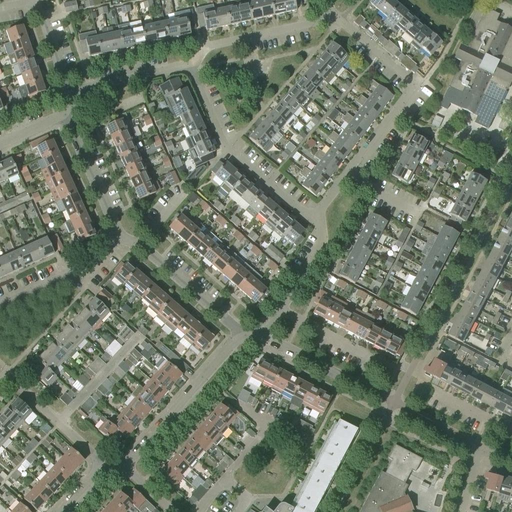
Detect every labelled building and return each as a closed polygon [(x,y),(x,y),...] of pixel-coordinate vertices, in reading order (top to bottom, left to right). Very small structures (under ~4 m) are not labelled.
[(269,0),(263,0),(259,1),(262,18),(273,16),(269,0)] [(284,13),(281,0),(269,0),(273,16),(284,13)] [(301,6),(299,0),(281,0),(284,13),(296,11),(295,7),(301,6)] [(378,11),(387,0),(371,0),(369,3),(378,11)] [(398,5),(392,0),(387,0),(378,11),(387,18),(383,23),(398,5)] [(262,18),(259,1),(247,4),(251,21),(262,18)] [(76,2),(64,5),(66,13),(78,11),(76,2)] [(251,21),(247,4),(236,6),(240,23),(251,21)] [(218,28),(214,11),(213,5),(195,9),(199,29),(205,27),(206,31),(218,28)] [(407,13),(398,5),(383,23),(391,31),(407,13)] [(236,6),(225,9),(229,26),(240,23),(236,6)] [(225,9),(214,11),(218,28),(229,26),(225,9)] [(448,88),(439,107),(446,111),(449,104),(477,117),(474,124),(488,130),(506,90),(504,89),(506,83),(510,85),(511,80),(511,29),(497,22),(500,16),(485,9),(473,35),(467,48),(460,45),(454,59),(460,62),(448,88)] [(187,18),(186,17),(185,13),(183,12),(174,14),(175,20),(179,37),(190,34),(190,31),(195,30),(192,17),(187,18)] [(415,20),(407,13),(391,31),(395,34),(399,29),(404,33),(415,20)] [(175,20),(164,23),(168,39),(179,37),(175,20)] [(415,20),(404,33),(412,41),(424,28),(415,20)] [(168,39),(164,23),(153,25),(157,42),(168,39)] [(129,25),(118,27),(119,33),(123,50),(134,47),(131,30),(129,25)] [(153,25),(142,27),(145,44),(157,42),(153,25)] [(10,43),(26,37),(22,26),(6,32),(10,43)] [(111,27),(107,28),(112,52),(123,50),(119,33),(113,34),(111,27)] [(145,44),(142,27),(131,30),(134,47),(145,44)] [(102,36),(97,38),(101,55),(112,52),(107,28),(101,30),(102,36)] [(412,41),(413,41),(410,44),(418,52),(421,49),(421,48),(433,35),(424,28),(412,41)] [(95,31),(77,35),(79,42),(82,55),(88,54),(89,57),(101,55),(97,38),(95,31)] [(442,43),(433,35),(421,48),(421,49),(430,56),(442,43)] [(10,43),(3,45),(7,56),(30,48),(26,37),(10,43)] [(350,59),(345,55),(332,43),(324,52),(342,68),(350,59)] [(34,59),(30,48),(7,56),(11,67),(17,64),(17,65),(34,59)] [(342,68),(324,52),(317,61),(334,76),(342,68)] [(38,70),(34,59),(17,65),(21,75),(38,70)] [(334,76),(317,61),(309,69),(322,81),(327,85),(334,76)] [(309,69),(302,78),(315,90),(322,81),(309,69)] [(38,70),(21,75),(25,86),(41,80),(38,70)] [(164,99),(183,90),(178,78),(159,87),(164,99)] [(302,78),(295,86),(308,98),(315,90),(302,78)] [(45,92),(41,80),(25,86),(28,97),(26,98),(27,103),(42,98),(40,93),(45,92)] [(371,95),(385,105),(392,96),(379,86),(371,80),(368,83),(376,89),(371,95)] [(308,98),(295,86),(287,95),(300,107),(304,110),(311,101),(308,98)] [(186,89),(183,90),(164,99),(169,110),(180,105),(191,100),(186,89)] [(287,95),(279,104),(292,116),(300,107),(287,95)] [(359,95),(357,98),(378,114),(385,105),(371,95),(367,101),(359,95)] [(328,101),(333,105),(336,102),(331,97),(328,101)] [(378,114),(357,98),(354,101),(362,107),(357,113),(371,124),(378,114)] [(196,111),(191,100),(180,105),(169,110),(174,120),(180,117),(180,118),(196,111)] [(279,104),(272,112),(285,124),(289,128),(297,120),(292,116),(279,104)] [(200,121),(196,111),(180,118),(185,128),(200,121)] [(272,112),(264,121),(277,132),(285,124),(272,112)] [(345,113),(343,116),(364,133),(371,124),(357,113),(353,119),(345,113)] [(119,116),(121,120),(106,127),(111,138),(127,131),(123,124),(128,121),(125,114),(119,116)] [(364,133),(343,116),(340,119),(348,125),(344,131),(357,142),(364,133)] [(434,116),(430,125),(437,129),(441,120),(434,116)] [(205,131),(200,121),(185,128),(189,138),(205,131)] [(277,132),(264,121),(257,130),(270,141),(277,132)] [(127,131),(111,138),(116,149),(131,141),(136,139),(131,129),(127,131)] [(270,141),(257,130),(249,139),(266,154),(274,145),(270,141)] [(188,151),(188,152),(210,142),(205,131),(189,138),(184,140),(189,151),(188,151)] [(331,131),(329,134),(350,151),(357,142),(344,131),(339,137),(331,131)] [(350,151),(329,134),(326,138),(334,144),(330,149),(343,160),(350,151)] [(413,135),(407,146),(422,154),(428,143),(413,135)] [(52,140),(49,142),(47,136),(29,144),(32,150),(36,148),(41,159),(57,152),(52,140)] [(306,145),(311,149),(316,144),(310,139),(306,145)] [(131,141),(116,149),(120,159),(136,152),(131,141)] [(210,142),(188,152),(190,156),(189,158),(191,160),(192,161),(195,167),(214,159),(211,154),(214,152),(210,142)] [(289,143),(285,148),(286,149),(291,154),(295,148),(289,143)] [(407,146),(402,156),(417,164),(422,154),(407,146)] [(318,149),(315,153),(336,169),(343,160),(330,149),(325,155),(318,149)] [(62,162),(57,152),(41,159),(46,169),(62,162)] [(141,162),(136,152),(120,159),(125,169),(141,162)] [(446,161),(445,163),(448,164),(451,160),(453,156),(449,154),(445,152),(441,159),(446,161)] [(336,169),(315,153),(312,156),(320,162),(316,167),(329,178),(336,169)] [(402,156),(396,166),(412,174),(417,164),(402,156)] [(0,164),(7,180),(18,175),(11,159),(0,164)] [(62,162),(46,169),(40,171),(45,182),(67,172),(62,162)] [(141,162),(125,169),(130,180),(146,173),(141,162)] [(223,184),(235,171),(226,163),(223,165),(219,162),(210,171),(214,175),(214,176),(223,184)] [(203,166),(193,171),(198,175),(204,168),(203,166)] [(412,174),(396,166),(391,176),(406,184),(412,174)] [(23,179),(30,176),(25,167),(20,170),(22,174),(21,174),(23,179)] [(329,178),(316,167),(311,173),(304,167),(301,171),(322,187),(329,178)] [(235,171),(223,184),(219,188),(228,195),(243,178),(235,171)] [(322,187),(301,171),(299,174),(306,180),(301,186),(315,197),(322,187)] [(71,183),(67,172),(45,182),(50,192),(71,183)] [(166,175),(170,185),(171,187),(179,184),(173,172),(166,175)] [(146,173),(130,180),(134,190),(150,182),(146,173)] [(465,184),(480,192),(486,182),(486,181),(488,178),(481,174),(479,178),(471,173),(465,184)] [(243,178),(232,191),(240,199),(252,186),(243,178)] [(150,182),(134,190),(139,200),(155,193),(150,182)] [(71,183),(50,192),(54,203),(60,201),(76,193),(71,183)] [(480,192),(465,184),(460,194),(475,202),(480,192)] [(252,186),(240,199),(249,206),(260,193),(252,186)] [(27,193),(15,198),(18,204),(21,202),(22,203),(30,199),(27,193)] [(76,193),(60,201),(65,211),(81,203),(76,193)] [(258,214),(269,201),(260,193),(249,206),(245,211),(253,219),(258,214)] [(475,202),(460,194),(454,204),(470,212),(475,202)] [(18,204),(15,198),(4,202),(7,209),(14,206),(18,204)] [(216,209),(220,204),(217,201),(212,206),(216,209)] [(269,201),(258,214),(266,221),(277,208),(269,201)] [(81,203),(65,211),(70,221),(85,214),(81,203)] [(470,212),(454,204),(449,215),(451,216),(449,220),(460,225),(462,222),(464,223),(470,212)] [(272,233),(273,232),(286,216),(277,208),(266,221),(263,225),(272,233)] [(69,234),(74,232),(90,224),(85,214),(70,221),(64,224),(69,234)] [(371,214),(365,225),(381,233),(386,223),(371,214)] [(178,236),(189,223),(180,215),(168,228),(178,236)] [(233,224),(238,219),(234,216),(229,221),(233,224)] [(286,216),(273,232),(281,239),(284,237),(283,236),(295,223),(286,216)] [(222,219),(218,224),(221,227),(226,222),(222,219)] [(198,230),(189,223),(178,236),(186,243),(198,230)] [(295,223),(283,236),(284,237),(296,247),(303,239),(300,236),(304,231),(295,223)] [(95,235),(90,224),(74,232),(79,242),(95,235)] [(381,233),(365,225),(360,235),(375,243),(381,233)] [(443,226),(437,237),(453,245),(458,235),(443,226)] [(502,234),(499,240),(511,246),(511,232),(505,229),(504,230),(503,229),(501,234),(502,234)] [(24,240),(30,237),(26,230),(20,233),(24,240)] [(206,238),(198,230),(186,243),(195,251),(206,238)] [(235,239),(240,234),(236,231),(231,236),(235,239)] [(255,235),(250,240),(254,243),(258,238),(255,235)] [(375,243),(360,235),(355,245),(370,253),(375,243)] [(453,245),(437,237),(432,247),(447,255),(453,245)] [(47,238),(36,243),(43,259),(54,254),(47,238)] [(215,245),(206,238),(195,251),(203,258),(215,245)] [(58,239),(52,242),(56,251),(63,249),(58,239)] [(511,250),(511,246),(499,240),(497,245),(496,244),(493,248),(494,249),(494,250),(508,257),(511,250)] [(227,248),(219,241),(203,258),(212,266),(227,248)] [(36,243),(25,248),(32,264),(43,259),(36,243)] [(268,255),(273,248),(270,245),(264,252),(268,255)] [(355,245),(349,255),(365,263),(370,253),(355,245)] [(253,254),(257,249),(253,246),(248,251),(253,254)] [(447,255),(432,247),(427,257),(442,265),(447,255)] [(25,248),(15,252),(22,268),(32,264),(25,248)] [(236,256),(227,248),(212,266),(221,274),(232,261),(232,260),(236,256)] [(284,257),(273,248),(268,255),(278,264),(284,257)] [(508,257),(494,250),(488,261),(503,268),(508,257)] [(15,252),(4,257),(12,273),(22,268),(15,252)] [(412,257),(402,252),(399,256),(410,262),(412,257)] [(349,255),(344,266),(359,274),(365,263),(349,255)] [(4,257),(0,259),(0,275),(1,278),(12,273),(4,257)] [(427,257),(421,267),(437,275),(442,265),(427,257)] [(241,268),(232,261),(221,274),(229,281),(241,268)] [(503,268),(488,261),(483,271),(497,279),(503,268)] [(124,283),(136,270),(127,262),(124,265),(118,272),(114,277),(123,286),(125,284),(124,283)] [(116,270),(118,272),(124,265),(122,263),(116,270)] [(245,264),(241,268),(229,281),(238,289),(253,271),(245,264)] [(359,274),(344,266),(339,276),(354,284),(359,274)] [(437,275),(421,267),(416,277),(431,286),(437,275)] [(144,278),(136,270),(124,283),(125,284),(133,291),(144,278)] [(253,271),(238,289),(247,296),(258,283),(262,278),(253,271)] [(497,279),(483,271),(477,282),(491,290),(497,279)] [(416,277),(411,288),(426,296),(431,286),(416,277)] [(153,286),(144,278),(133,291),(141,299),(153,286)] [(477,282),(471,293),(486,300),(491,290),(477,282)] [(270,293),(258,283),(247,296),(255,304),(257,302),(262,306),(270,293)] [(161,293),(153,286),(141,299),(150,306),(161,293)] [(411,288),(405,298),(421,306),(426,296),(411,288)] [(106,304),(110,299),(112,298),(102,290),(97,296),(106,304)] [(312,314),(324,319),(327,312),(331,304),(334,299),(320,291),(313,303),(317,305),(312,314)] [(150,306),(146,309),(155,317),(170,300),(161,293),(150,306)] [(471,293),(466,303),(480,311),(486,300),(471,293)] [(421,306),(405,298),(400,308),(415,316),(421,306)] [(86,309),(100,322),(109,312),(95,299),(86,309)] [(327,312),(324,319),(334,325),(342,309),(345,304),(334,299),(331,304),(327,312)] [(179,308),(170,300),(155,317),(164,325),(179,308)] [(466,303),(460,314),(475,321),(480,311),(466,303)] [(345,304),(342,309),(334,325),(344,330),(355,309),(345,304)] [(187,315),(179,308),(164,325),(173,333),(176,329),(187,315)] [(86,309),(78,317),(92,331),(100,322),(86,309)] [(364,314),(355,309),(344,330),(354,335),(362,320),(361,320),(364,314)] [(475,321),(460,314),(455,325),(469,332),(475,321)] [(196,323),(187,315),(176,329),(184,336),(196,323)] [(92,331),(78,317),(69,326),(84,339),(92,331)] [(362,320),(354,335),(364,341),(372,325),(362,320)] [(196,323),(184,336),(183,338),(191,345),(192,343),(193,344),(204,331),(196,323)] [(382,330),(372,325),(364,341),(374,346),(382,330)] [(469,332),(455,325),(449,336),(463,343),(469,332)] [(69,326),(61,335),(76,348),(84,339),(69,326)] [(119,339),(123,343),(126,340),(127,341),(134,334),(126,327),(117,336),(119,339)] [(392,336),(382,330),(374,346),(384,351),(392,336)] [(192,343),(191,345),(200,353),(213,339),(204,331),(193,344),(192,343)] [(114,340),(106,333),(101,337),(109,345),(114,340)] [(76,348),(61,335),(53,343),(68,357),(70,359),(78,350),(76,348)] [(392,336),(384,351),(394,357),(395,355),(400,357),(407,344),(402,342),(402,341),(392,336)] [(453,348),(455,341),(446,338),(443,344),(453,348)] [(149,345),(148,346),(143,342),(140,345),(147,352),(151,347),(149,345)] [(68,357),(53,343),(45,352),(59,366),(68,357)] [(179,360),(176,357),(165,348),(161,352),(172,361),(175,364),(179,360)] [(441,351),(436,360),(440,362),(445,353),(441,351)] [(59,366),(45,352),(37,361),(42,366),(42,365),(52,374),(59,366)] [(127,360),(132,364),(135,366),(138,363),(130,356),(127,360)] [(181,375),(167,362),(162,358),(154,368),(158,372),(159,371),(173,384),(181,375)] [(179,360),(175,364),(184,372),(188,368),(179,360)] [(262,381),(271,366),(260,360),(251,377),(262,383),(263,381),(262,381)] [(440,362),(436,360),(431,369),(427,367),(424,372),(439,380),(447,366),(440,362)] [(42,365),(42,366),(34,375),(48,388),(57,378),(52,374),(42,365)] [(281,371),(271,366),(262,381),(263,381),(273,387),(281,371)] [(447,366),(439,380),(450,386),(458,371),(447,366)] [(159,371),(158,372),(151,380),(165,393),(173,384),(159,371)] [(281,371),(273,387),(271,390),(281,395),(283,392),(291,376),(281,371)] [(458,371),(450,386),(461,391),(468,377),(458,371)] [(114,374),(111,377),(117,383),(120,380),(114,374)] [(301,382),(291,376),(283,392),(293,397),(301,382)] [(117,383),(111,377),(108,380),(115,387),(118,384),(117,383)] [(479,383),(468,377),(461,391),(472,397),(479,383)] [(107,380),(102,385),(110,393),(115,387),(108,380),(107,380)] [(151,380),(143,389),(158,402),(165,393),(151,380)] [(311,387),(301,382),(293,397),(303,402),(311,387)] [(490,388),(479,383),(472,397),(482,403),(490,388)] [(143,389),(139,386),(131,395),(135,398),(150,411),(158,402),(143,389)] [(303,402),(302,404),(311,409),(313,407),(314,407),(321,392),(311,387),(303,402)] [(501,394),(490,388),(482,403),(493,408),(501,394)] [(511,392),(503,389),(501,394),(493,408),(504,414),(511,399),(511,400),(511,398),(511,392)] [(331,398),(321,392),(314,407),(313,407),(311,409),(322,415),(331,398)] [(91,397),(85,403),(93,410),(98,404),(96,402),(91,398),(91,397)] [(135,398),(127,407),(142,420),(150,411),(135,398)] [(17,400),(10,408),(24,421),(28,417),(32,421),(36,417),(18,399),(17,400)] [(220,405),(213,413),(226,425),(225,426),(227,427),(239,414),(226,403),(223,407),(220,405)] [(142,420),(127,407),(119,416),(134,429),(142,420)] [(24,421),(10,408),(2,416),(16,430),(24,421)] [(88,415),(85,413),(81,409),(78,412),(85,419),(88,415)] [(218,434),(221,436),(228,428),(227,427),(225,426),(226,425),(213,413),(205,422),(218,434)] [(16,430),(2,416),(0,418),(0,430),(9,438),(16,430)] [(112,425),(111,425),(121,434),(120,435),(125,439),(134,429),(119,416),(116,419),(112,425)] [(99,420),(103,424),(97,430),(112,444),(120,435),(121,434),(111,425),(106,421),(102,417),(99,420)] [(312,511),(356,429),(339,420),(292,509),(284,505),(283,505),(282,505),(281,505),(280,505),(279,505),(279,506),(278,506),(277,507),(273,511),(269,511),(266,509),(263,511),(312,511)] [(218,434),(205,422),(198,431),(213,444),(212,444),(215,446),(223,437),(221,436),(218,434)] [(46,423),(41,429),(46,433),(51,427),(46,423)] [(9,438),(0,430),(0,445),(1,446),(9,438)] [(213,444),(198,431),(190,439),(203,451),(205,452),(212,444),(213,444)] [(203,451),(190,439),(183,448),(196,459),(203,451)] [(35,447),(30,442),(22,450),(27,455),(35,447)] [(381,472),(360,511),(411,511),(404,494),(408,486),(404,484),(411,471),(415,473),(422,459),(395,445),(388,459),(391,461),(384,474),(381,472)] [(183,448),(175,456),(188,468),(191,470),(199,462),(196,459),(183,448)] [(63,457),(76,469),(84,461),(82,459),(71,449),(63,457)] [(29,457),(34,461),(37,458),(32,453),(29,457)] [(175,456),(168,465),(181,476),(188,468),(175,456)] [(34,461),(29,457),(25,460),(30,465),(34,461)] [(63,457),(55,466),(68,478),(76,469),(63,457)] [(181,476),(168,465),(160,474),(175,487),(183,478),(181,476)] [(68,478),(55,466),(47,474),(60,486),(68,478)] [(13,473),(18,478),(21,474),(16,470),(13,473)] [(10,477),(15,481),(18,478),(13,473),(10,477)] [(47,474),(39,483),(52,494),(60,486),(47,474)] [(499,494),(503,479),(486,474),(485,479),(490,481),(487,491),(491,492),(499,494)] [(198,477),(195,480),(202,486),(205,482),(198,477)] [(503,479),(499,494),(496,503),(500,504),(501,500),(509,502),(511,491),(511,478),(509,478),(508,480),(503,479)] [(52,494),(39,483),(32,491),(44,503),(52,494)] [(133,505),(132,506),(139,511),(142,511),(145,509),(149,511),(151,511),(155,509),(133,489),(127,495),(129,496),(127,499),(133,505)] [(44,503),(32,491),(23,500),(36,511),(44,503)] [(120,493),(112,502),(123,511),(126,511),(132,506),(133,505),(127,499),(120,493)] [(123,511),(112,502),(105,510),(106,511),(123,511)]
